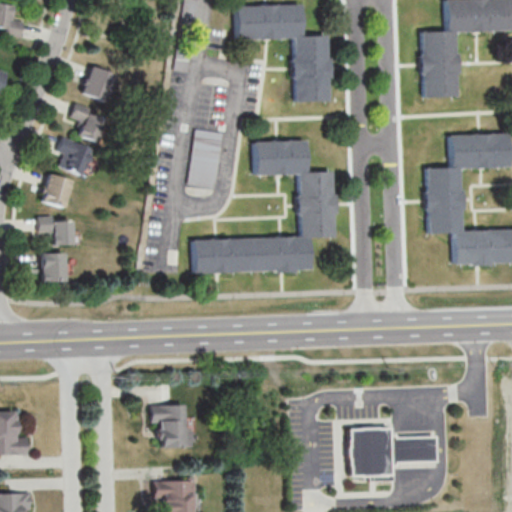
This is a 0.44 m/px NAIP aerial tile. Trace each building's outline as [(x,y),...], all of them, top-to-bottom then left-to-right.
[(436,0),(437,32),(413,33),(414,99),(450,98),(449,33),(505,31),(504,0),(436,0)] [(0,33),(20,37),(23,22),(13,20),(16,8),(0,4),(0,33)] [(321,37),(294,37),(294,6),(226,7),(227,41),(285,40),(286,103),(322,103),(321,37)] [(107,103),(116,75),(91,67),(82,95),(107,103)] [(0,93),(8,74),(0,71),(0,93)] [(77,137),(97,144),(107,116),(74,105),(69,118),(82,123),(77,137)] [(445,265),(511,263),(511,229),(454,231),(452,169),(502,168),(501,135),(441,136),(441,169),(417,169),(419,234),(444,234),(445,265)] [(93,149),(60,138),(56,153),(60,155),(56,168),(84,176),(93,149)] [(192,274),(304,271),(303,238),(327,238),(325,173),(298,173),(297,142),(244,143),(245,176),(289,175),(291,238),(192,240),(192,274)] [(213,188),(213,162),(189,162),(189,188),(213,188)] [(64,209),(72,182),(48,175),(40,202),(64,209)] [(52,246),(73,245),(73,221),(52,221),(52,217),(36,217),(36,233),(52,233),(52,246)] [(65,283),(65,253),(40,253),(40,283),(65,283)] [(149,404),(150,423),(158,423),(159,447),(192,445),(191,427),(185,428),(184,403),(149,404)] [(0,455),(27,455),(27,436),(17,436),(16,410),(0,409),(0,455)] [(391,461),(435,460),(434,434),(390,435),(390,425),(348,426),(349,475),(391,474),(391,461)] [(150,511),(193,511),(193,479),(151,479),(150,511)] [(0,511),(27,511),(27,492),(0,492),(0,511)]
